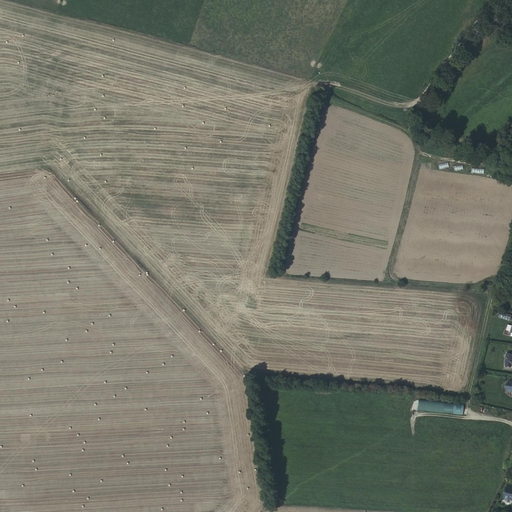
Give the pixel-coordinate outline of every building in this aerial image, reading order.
[(416,189),(466,191),(467,182),(417,180),(416,189)] [(414,209),(511,214),(511,205),(470,203),(469,210),(463,209),(463,202),(414,199),(414,209)] [(510,234),(511,225),(407,219),(407,228),(510,234)] [(503,256),(504,244),(402,239),(402,250),(503,256)] [(395,270),(496,276),(497,265),(395,258),(395,270)] [(418,401),(418,411),(463,414),(464,404),(418,401)] [(408,421),(409,410),(344,407),(344,418),(408,421)] [(343,425),(343,433),(378,435),(379,427),(343,425)] [(344,473),(407,475),(407,466),(344,463),(344,473)] [(346,487),(405,491),(406,482),(346,478),(346,487)] [(511,489),(505,487),(502,498),(511,500),(511,489)] [(343,493),(342,505),(405,509),(405,497),(343,493)]
